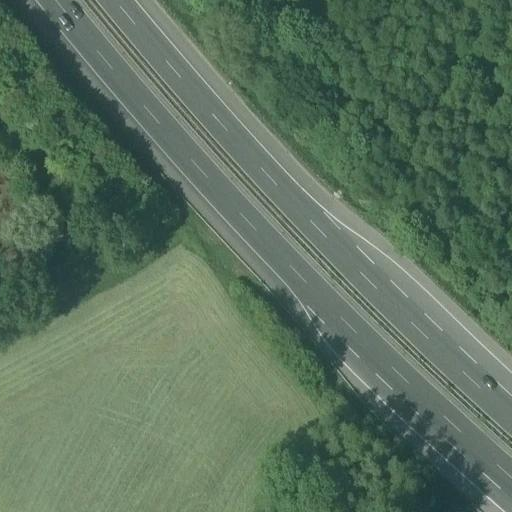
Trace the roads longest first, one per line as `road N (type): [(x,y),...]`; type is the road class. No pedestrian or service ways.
road 1 (motorway): [(53,0),(359,340),(511,483)]
road 2 (motorway): [(511,417),(381,294),(113,0)]
